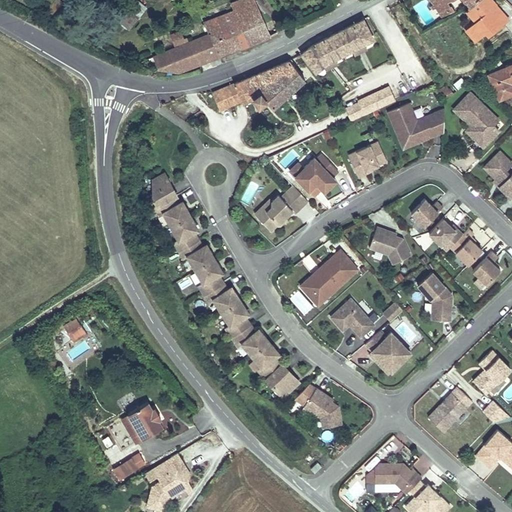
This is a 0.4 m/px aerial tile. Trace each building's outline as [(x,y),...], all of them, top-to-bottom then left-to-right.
[(209,34),(219,55),(270,35),(254,0),(241,0),(231,4),(233,11),(237,18),(220,25),(217,17),(204,23),(209,34)] [(432,0),(435,4),(437,8),(442,17),(448,14),(440,0),(432,0)] [(440,0),(448,14),(462,7),(465,11),(477,0),(440,0)] [(492,0),(477,0),(465,11),(475,22),(465,30),(475,41),(490,28),(493,31),(508,18),(492,0)] [(138,4),(132,11),(138,16),(144,9),(138,4)] [(138,16),(132,11),(122,23),(128,28),(138,16)] [(217,17),(220,25),(237,18),(233,11),(217,17)] [(358,46),(363,43),(352,26),(338,33),(350,51),(358,46)] [(174,45),(188,40),(187,37),(183,38),(181,30),(170,34),(174,45)] [(219,55),(209,34),(198,38),(169,51),(168,50),(153,56),(157,68),(159,67),(159,66),(172,61),(177,71),(219,55)] [(313,48),(324,67),(333,62),(337,59),(325,40),(313,48)] [(387,45),(366,51),(370,66),(391,60),(387,45)] [(350,51),(341,56),(344,61),(361,50),(358,46),(350,51)] [(313,48),(300,56),(312,75),(316,72),(320,70),(324,67),(313,48)] [(177,71),(172,61),(159,66),(159,67),(157,68),(177,71)] [(266,71),(240,82),(216,89),(222,108),(255,99),(260,105),(266,99),(274,107),(304,77),(291,61),(266,71)] [(324,67),(320,70),(316,72),(318,76),(335,66),(333,62),(324,67)] [(508,83),(511,82),(511,81),(511,63),(489,73),(498,98),(511,92),(508,83)] [(394,100),(388,86),(358,100),(359,102),(346,108),(351,120),(394,100)] [(445,86),(438,90),(444,99),(451,95),(445,86)] [(472,123),(471,125),(480,134),(476,139),(483,146),(498,130),(493,125),(498,119),(470,92),(454,109),(468,122),(470,121),(472,123)] [(388,111),(402,143),(417,137),(415,134),(421,132),(422,135),(432,131),(444,131),(444,108),(417,120),(409,103),(388,111)] [(403,147),(444,131),(432,131),(422,135),(421,132),(415,134),(417,137),(402,143),(403,147)] [(366,171),(372,168),(387,161),(378,141),(348,155),(359,177),(367,173),(366,171)] [(484,166),(496,178),(501,184),(499,186),(510,197),(511,195),(511,173),(510,175),(505,169),(511,163),(500,151),(484,166)] [(321,188),(333,177),(333,176),(338,171),(322,154),(316,159),(315,157),(303,168),(295,176),(309,190),(316,183),(321,188)] [(290,170),(295,176),(303,168),(298,162),(290,170)] [(165,173),(154,179),(154,198),(158,205),(155,207),(159,214),(163,212),(178,238),(174,241),(183,258),(188,255),(203,282),(198,284),(209,301),(213,299),(230,324),(225,327),(238,346),(243,343),(262,366),(258,369),(283,396),(299,381),(275,356),(278,353),(259,329),(255,332),(244,316),(248,313),(231,287),(227,290),(218,274),(222,272),(206,245),(202,247),(194,231),(198,229),(183,201),(178,204),(174,196),(177,195),(165,173)] [(336,180),(333,177),(321,188),(324,191),(336,180)] [(314,195),(321,188),(316,183),(309,190),(314,195)] [(278,223),(285,216),(292,210),(295,213),(308,200),(294,185),(281,197),(278,195),(272,201),(272,205),(259,217),(271,230),(278,223)] [(255,213),(259,217),(272,205),(272,201),(270,198),(255,213)] [(411,212),(425,225),(443,207),(437,201),(432,205),(424,198),(411,212)] [(287,218),(285,216),(278,223),(280,225),(287,218)] [(447,249),(450,246),(462,233),(456,227),(455,229),(451,225),(443,218),(429,232),(447,249)] [(384,232),(384,230),(376,227),(369,247),(388,254),(392,263),(410,255),(402,239),(395,236),(384,232)] [(462,233),(450,246),(468,264),(482,250),(474,242),(469,238),(471,236),(473,233),(467,228),(462,233)] [(426,233),(419,242),(426,247),(433,239),(426,233)] [(318,304),(322,301),(306,283),(342,251),(340,249),(300,285),(318,304)] [(306,283),(322,301),(358,269),(342,251),(306,283)] [(492,262),(493,261),(497,257),(491,251),(473,270),(486,283),(500,270),(497,267),(492,262)] [(449,320),(451,295),(431,272),(417,284),(432,301),(431,319),(449,320)] [(374,324),(350,298),(330,316),(342,329),(349,323),(360,336),(374,324)] [(386,316),(390,321),(403,309),(399,305),(386,316)] [(82,329),(73,335),(77,341),(86,335),(82,329)] [(365,343),(370,349),(389,371),(403,359),(395,350),(402,344),(391,331),(386,336),(380,329),(365,343)] [(409,352),(402,344),(395,350),(403,359),(409,352)] [(386,373),(389,371),(370,349),(367,352),(386,373)] [(482,374),(480,373),(473,380),(485,393),(510,369),(492,350),(479,362),(486,370),(482,374)] [(309,383),(295,398),(305,404),(304,405),(321,416),(323,427),(342,423),(338,405),(332,401),(322,394),(324,392),(317,387),(316,388),(309,383)] [(457,386),(446,398),(446,402),(443,404),(440,405),(428,417),(443,431),(472,401),(457,386)] [(334,399),(324,392),(322,394),(332,401),(334,399)] [(483,411),(494,422),(504,411),(493,400),(483,411)] [(151,403),(130,415),(124,419),(139,444),(145,441),(166,429),(161,420),(158,415),(156,412),(151,403)] [(156,412),(158,415),(161,420),(164,418),(160,410),(156,412)] [(510,417),(504,411),(494,422),(510,417)] [(503,458),(502,459),(511,468),(511,441),(511,442),(497,429),(475,454),(490,467),(499,457),(500,455),(503,458)] [(105,447),(112,443),(107,434),(101,438),(105,447)] [(185,452),(153,470),(160,485),(154,502),(173,509),(177,495),(178,492),(188,486),(192,488),(198,474),(194,471),(185,452)] [(117,479),(146,466),(140,454),(111,467),(117,479)] [(317,463),(310,469),(314,474),(321,467),(317,463)] [(422,477),(412,468),(410,469),(403,463),(380,463),(375,468),(375,474),(367,474),(367,482),(375,482),(375,491),(398,491),(401,488),(406,493),(409,490),(420,479),(422,477)] [(426,485),(420,479),(409,490),(415,496),(405,506),(411,511),(424,511),(428,509),(430,511),(444,511),(450,506),(428,483),(426,485)] [(177,495),(192,488),(188,486),(178,492),(177,495)]
